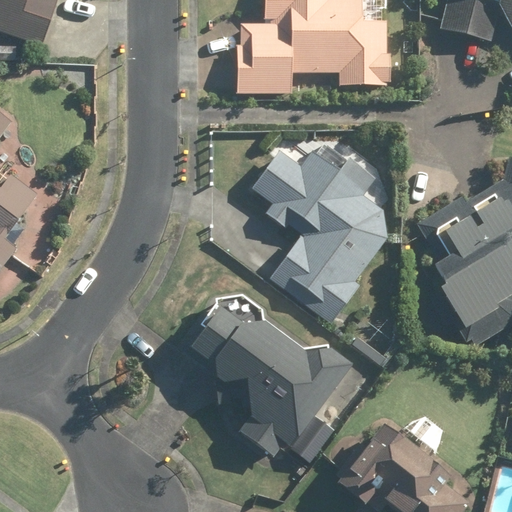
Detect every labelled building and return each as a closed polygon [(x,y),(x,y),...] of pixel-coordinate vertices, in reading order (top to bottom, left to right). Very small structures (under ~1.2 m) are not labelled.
[(0,0),(0,36),(39,50),(55,1),(52,0),(0,0)] [(332,89),(385,90),(386,25),(360,25),(359,0),(256,0),(256,22),(232,22),(231,95),(289,96),(289,77),(332,77),(332,89)] [(511,0),(463,0),(468,1),(459,39),(511,50),(511,0)] [(0,271),(15,251),(3,242),(36,196),(0,169),(0,139),(9,127),(0,120),(0,271)] [(385,238),(378,211),(361,199),(373,183),(321,144),(310,158),(284,139),(245,192),(267,208),(260,218),(293,243),(264,282),(325,328),(356,287),(351,283),(385,238)] [(466,329),(507,337),(511,313),(511,163),(500,160),(492,193),(465,205),(462,199),(411,222),(434,260),(421,268),(433,287),(420,295),(443,335),(464,339),(466,329)] [(287,453),(341,370),(316,354),(291,357),(241,325),(237,331),(205,311),(176,356),(236,394),(236,423),(228,437),(269,463),(279,447),(287,453)] [(392,439),(359,478),(375,492),(363,507),(368,511),(464,511),(470,505),(392,439)]
